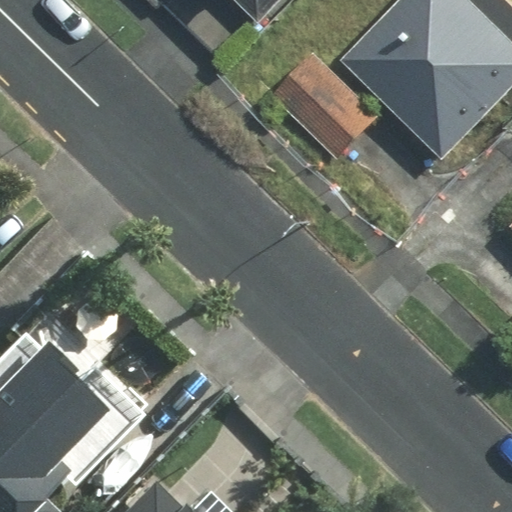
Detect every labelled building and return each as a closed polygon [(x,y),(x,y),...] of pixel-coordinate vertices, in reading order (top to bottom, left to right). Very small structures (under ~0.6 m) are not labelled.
[(250,0),(268,17),(285,0),(250,0)] [(511,18),(493,0),(410,0),(355,57),(457,156),(511,99),(511,18)] [(390,116),(326,52),(283,95),(347,159),(390,116)] [(0,378),(0,511),(29,511),(81,460),(70,449),(124,395),(57,329),(4,383),(0,378)] [(214,511),(195,493),(186,502),(162,478),(128,511),(214,511)]
